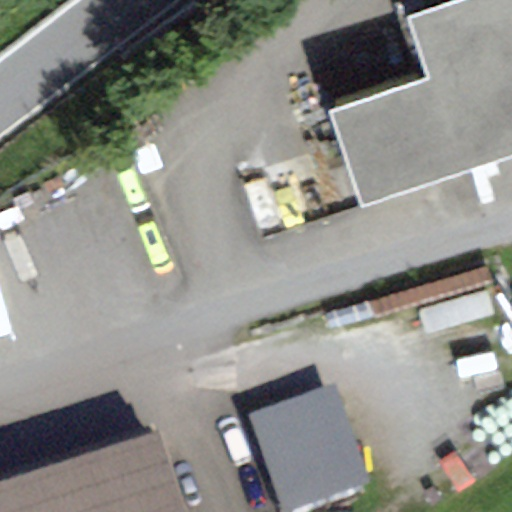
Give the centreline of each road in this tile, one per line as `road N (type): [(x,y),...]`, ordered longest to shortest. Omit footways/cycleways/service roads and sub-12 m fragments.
road 1 (unclassified): [(0,387),(511,224)]
road 2 (secondary): [(0,100),(131,0)]
